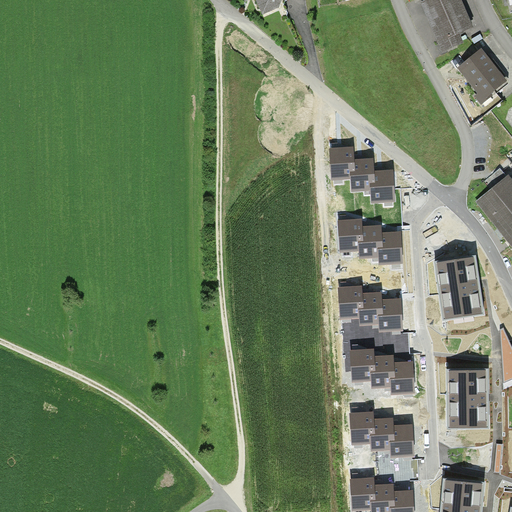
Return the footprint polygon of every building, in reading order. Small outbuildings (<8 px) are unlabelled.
[(256,0),(263,16),(280,8),(282,0),(256,0)] [(461,0),(429,0),(422,4),(443,52),(464,43),(461,35),(474,29),(461,0)] [(482,50),(459,69),(466,79),(478,94),(475,97),(481,105),(509,84),(482,50)] [(354,147),(329,149),(332,181),(351,179),(351,172),(355,171),(354,159),(354,147)] [(351,172),(351,179),(352,192),(371,191),(370,183),(375,182),(375,171),(374,158),(354,159),(355,171),(351,172)] [(394,169),(375,171),(375,182),(370,183),(371,191),(372,204),(396,202),(394,169)] [(511,179),(509,175),(475,202),(511,248),(511,179)] [(362,219),(338,221),(340,252),(359,251),(358,241),(364,240),(363,226),(362,219)] [(382,232),(382,225),(363,226),(364,240),(358,241),(359,251),(359,259),(379,258),(379,248),(383,247),(382,232)] [(403,263),(401,231),(382,232),(383,247),(379,248),(379,258),(380,264),(403,263)] [(476,255),(435,261),(443,321),(485,315),(476,255)] [(362,286),(338,288),(340,320),(360,319),(359,308),(363,308),(363,294),(362,286)] [(382,293),(363,294),(363,308),(359,308),(360,319),(360,326),(379,325),(378,314),(383,314),(382,300),(382,293)] [(402,299),(382,300),(383,314),(378,314),(379,325),(379,332),(404,331),(402,299)] [(511,348),(503,329),(501,330),(504,383),(511,379),(511,348)] [(374,349),(351,350),(353,382),(372,381),(371,371),(376,371),(375,356),(374,349)] [(394,355),(375,356),(376,371),(371,371),(372,381),(372,388),(391,387),(390,377),(395,377),(394,363),(394,355)] [(415,394),(414,362),(394,363),(395,377),(390,377),(391,387),(391,395),(415,394)] [(489,369),(447,369),(448,428),(490,427),(489,369)] [(374,412),(349,413),(352,445),(371,444),(370,434),(375,434),(374,419),(374,412)] [(393,418),(374,419),(375,434),(370,434),(371,444),(372,451),(390,450),(389,441),(395,441),(394,425),(393,418)] [(413,424),(394,425),(395,441),(389,441),(390,450),(390,458),(415,457),(413,424)] [(375,477),(351,479),(353,510),(371,509),(371,500),(377,499),(376,485),(375,477)] [(482,511),(485,482),(443,478),(439,511),(482,511)] [(377,499),(371,500),(371,509),(371,511),(390,511),(390,506),(395,506),(394,492),(394,484),(376,485),(377,499)] [(395,506),(390,506),(390,511),(414,511),(413,490),(394,492),(395,506)]
